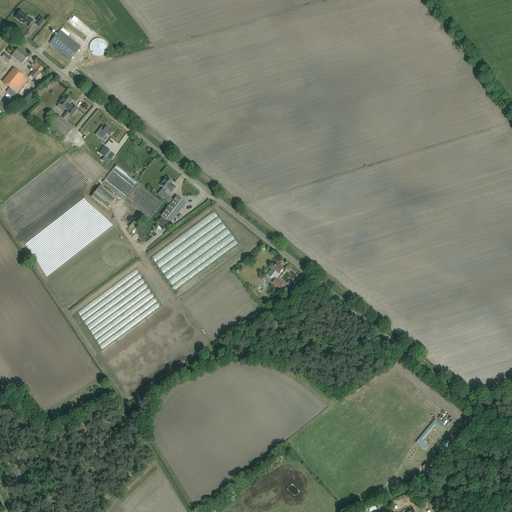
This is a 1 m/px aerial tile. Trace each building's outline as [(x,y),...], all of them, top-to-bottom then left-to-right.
[(19,20),(28,27),(33,20),(21,10),(15,17),(19,21),(19,20)] [(40,17),(35,23),(34,24),(38,27),(44,20),(40,17)] [(40,39),(45,31),(41,28),(36,36),(40,39)] [(59,30),(52,39),(49,43),(70,60),(80,47),(59,30)] [(11,56),(22,64),(28,57),(17,48),(11,56)] [(8,62),(11,58),(5,53),(1,57),(8,62)] [(34,71),(28,78),(33,82),(35,79),(38,82),(47,71),(36,62),(31,68),(34,71)] [(14,68),(10,72),(2,82),(9,88),(6,92),(13,97),(25,83),(28,80),(14,68)] [(66,95),(59,104),(56,107),(62,111),(65,108),(65,109),(65,108),(68,111),(67,112),(71,116),(77,109),(73,105),(72,106),(69,104),(72,100),(66,95)] [(58,115),(51,124),(66,137),(74,127),(58,115)] [(101,138),(103,135),(105,133),(109,136),(113,132),(106,127),(99,136),(101,138)] [(100,153),(96,158),(106,166),(115,155),(104,146),(99,153),(100,153)] [(135,175),(133,178),(116,165),(102,183),(149,220),(163,202),(137,181),(139,178),(135,175)] [(167,177),(163,180),(159,185),(166,191),(168,189),(172,192),(176,187),(173,185),(172,185),(171,184),(173,182),(167,177)] [(100,185),(91,197),(107,210),(116,198),(100,185)] [(170,197),(165,193),(161,197),(166,201),(170,197)] [(161,216),(170,223),(186,203),(176,196),(161,216)] [(273,268),(272,268),(267,274),(271,278),(276,271),(279,274),(283,269),(277,264),(273,268)] [(276,279),(272,283),(279,289),(283,285),(276,279)] [(444,451),(450,445),(447,442),(445,440),(439,447),(442,449),(444,451)] [(427,472),(431,467),(430,466),(427,463),(422,467),(426,471),(427,472)]
